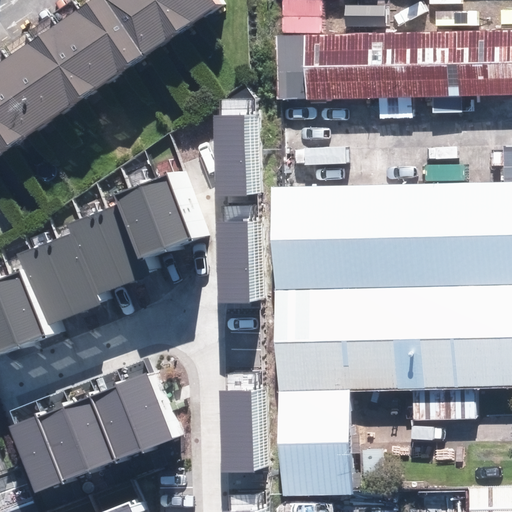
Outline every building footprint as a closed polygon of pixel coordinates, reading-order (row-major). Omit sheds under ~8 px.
[(124,0),(109,0),(95,10),(134,65),(158,48),(124,0)] [(166,0),(124,0),(158,48),(187,29),(166,0)] [(191,0),(166,0),(187,29),(203,17),(191,0)] [(191,0),(203,17),(228,0),(191,0)] [(95,10),(69,28),(108,83),(134,65),(95,10)] [(69,28),(47,43),(85,99),(108,83),(69,28)] [(511,37),(286,41),(287,109),(511,106),(511,37)] [(47,43),(22,60),(60,116),(85,99),(47,43)] [(22,60),(0,75),(0,78),(37,132),(60,116),(22,60)] [(0,78),(0,130),(12,148),(37,132),(0,78)] [(245,194),(244,115),(214,115),(214,194),(245,194)] [(0,130),(0,156),(12,148),(0,130)] [(186,168),(158,178),(181,242),(209,232),(186,168)] [(130,199),(149,253),(181,242),(158,178),(126,189),(130,199)] [(511,182),(286,187),(288,284),(511,279),(511,182)] [(103,208),(130,283),(157,273),(149,253),(130,199),(126,189),(114,194),(117,203),(103,208)] [(78,217),(105,292),(130,283),(103,208),(78,217)] [(70,234),(55,240),(82,315),(110,305),(105,292),(78,217),(67,225),(70,234)] [(249,300),(248,221),(218,221),(219,300),(249,300)] [(55,240),(31,250),(58,322),(82,315),(55,240)] [(24,270),(8,276),(33,343),(62,332),(58,322),(31,250),(18,255),(24,270)] [(0,354),(33,343),(8,276),(0,278),(0,354)] [(511,279),(288,284),(290,390),(358,389),(511,386),(511,279)] [(164,363),(126,377),(156,457),(195,443),(164,363)] [(126,377),(76,396),(106,476),(156,457),(126,377)] [(358,389),(290,390),(291,499),(359,498),(358,389)] [(252,469),(251,390),(221,390),(221,469),(252,469)] [(76,396),(26,415),(55,494),(106,476),(76,396)] [(511,511),(511,492),(484,492),(484,511),(511,511)] [(148,511),(144,500),(113,511),(148,511)]
